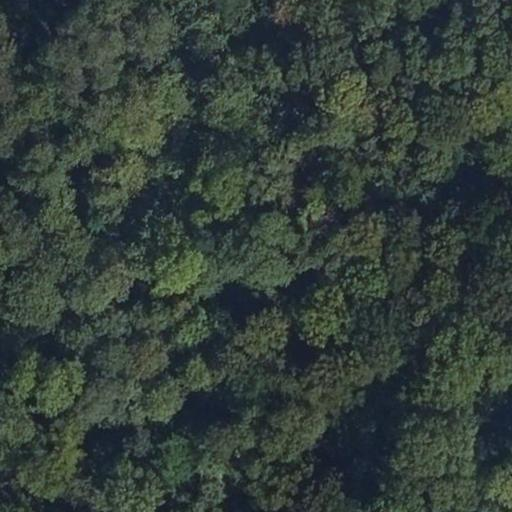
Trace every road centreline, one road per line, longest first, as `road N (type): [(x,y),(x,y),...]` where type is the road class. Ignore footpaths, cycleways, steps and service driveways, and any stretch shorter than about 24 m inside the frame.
road 1 (track): [(0,386),(89,444),(236,511)]
road 2 (track): [(133,0),(0,136)]
